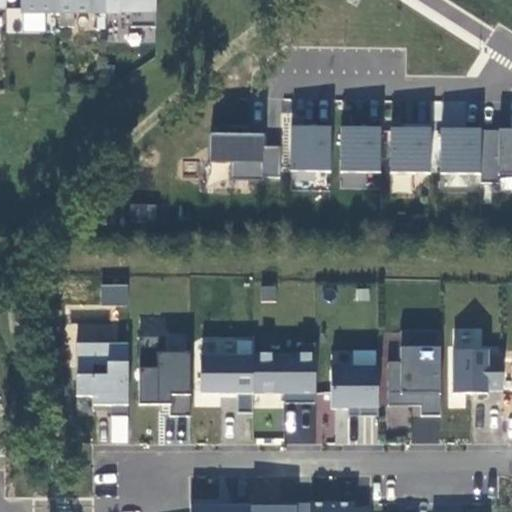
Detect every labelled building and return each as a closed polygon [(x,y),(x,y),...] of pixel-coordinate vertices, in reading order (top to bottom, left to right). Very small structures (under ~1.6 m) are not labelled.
[(19,0),(19,11),(54,11),(54,0),(19,0)] [(104,0),(54,0),(54,11),(104,11),(104,0)] [(154,0),(104,0),(104,11),(129,11),(129,26),(155,26),(154,0)] [(340,128),(289,127),(289,173),(339,173),(340,128)] [(389,129),(340,128),(339,173),(389,174),(389,129)] [(434,130),(389,129),(389,174),(433,175),(434,130)] [(481,130),(434,130),(433,175),(480,175),(481,130)] [(511,130),(481,130),(480,175),(480,186),(504,186),(504,173),(511,172),(511,130)] [(278,178),(279,146),(265,146),(265,133),(209,132),(209,162),(232,162),(231,177),(278,178)] [(229,163),(208,164),(209,187),(230,186),(229,163)] [(101,284),(101,305),(127,305),(127,284),(101,284)] [(77,324),(77,340),(115,341),(115,325),(77,324)] [(503,347),(481,346),(481,328),(453,327),(452,391),(502,392),(503,347)] [(399,362),(387,362),(386,403),(421,404),(421,414),(439,414),(441,332),(400,331),(399,362)] [(201,340),(199,407),(252,409),(252,394),(314,396),(316,352),(253,350),(253,342),(201,340)] [(74,402),(127,404),(129,343),(76,341),(74,402)] [(170,402),(170,413),(189,413),(190,348),(140,347),(139,401),(170,402)] [(331,410),(377,412),(379,353),(333,351),(331,410)] [(324,405),(287,402),(285,442),(321,445),(324,405)] [(110,415),(110,442),(127,443),(127,415),(110,415)] [(190,501),(190,511),(371,511),(371,504),(190,501)]
